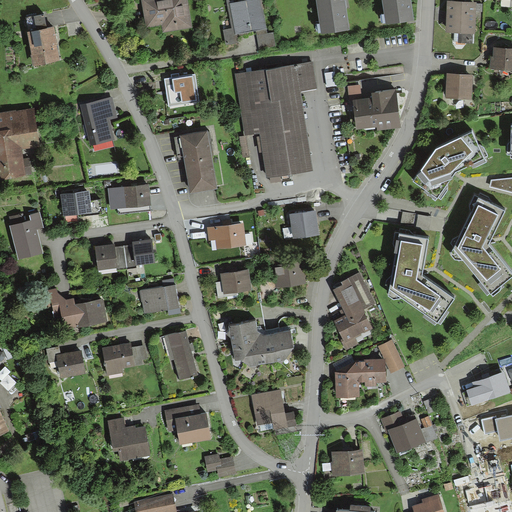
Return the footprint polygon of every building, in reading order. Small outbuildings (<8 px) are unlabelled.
[(188,0),(141,0),(146,27),(163,24),(164,32),(193,27),(188,0)] [(266,31),(260,0),(240,0),(226,2),(231,30),(223,31),(225,46),(235,44),(234,36),(266,31)] [(346,0),(317,0),(322,34),(351,30),(346,0)] [(410,0),(382,0),(387,24),(414,20),(410,0)] [(475,41),(477,3),(447,1),(446,33),(458,33),(458,40),(475,41)] [(34,17),(37,31),(47,29),(44,15),(34,17)] [(37,31),(27,33),(34,65),(59,59),(56,45),(58,45),(54,27),(47,29),(37,31)] [(511,48),(493,48),(492,56),(491,56),(490,69),(511,70),(511,48)] [(312,62),(235,74),(245,135),(261,132),(268,177),(313,170),(300,90),(316,88),(312,62)] [(335,72),(325,73),(327,86),(337,84),(335,72)] [(195,74),(164,79),(169,109),(200,104),(195,74)] [(448,74),(446,97),(471,99),(473,76),(448,74)] [(362,98),(361,85),(348,86),(350,100),(353,99),(362,98)] [(377,130),(400,127),(395,89),(371,92),(372,97),(362,98),(353,99),(356,129),(377,127),(377,130)] [(117,117),(112,97),(80,105),(91,147),(114,141),(109,119),(117,117)] [(38,108),(0,112),(0,177),(26,175),(23,152),(43,150),(38,108)] [(208,130),(179,135),(189,193),(218,188),(208,130)] [(425,188),(423,190),(436,199),(439,195),(441,197),(448,187),(448,183),(456,171),(471,163),(473,167),(487,161),(484,155),(488,153),(484,146),(479,143),(472,130),(436,148),(413,180),(425,188)] [(511,177),(491,180),(490,187),(511,192),(511,177)] [(147,185),(120,188),(123,209),(150,205),(147,185)] [(88,192),(61,195),(64,216),(91,212),(88,192)] [(481,280),(479,282),(488,294),(491,292),(492,292),(494,294),(501,288),(502,284),(511,275),(511,271),(489,243),(506,209),(490,201),(489,196),(481,192),(479,196),(475,194),(470,203),(472,211),(460,234),(454,237),(451,242),(455,245),(452,252),(456,258),(464,258),(481,280)] [(31,220),(9,226),(19,262),(43,255),(37,231),(45,228),(40,212),(29,215),(31,220)] [(431,217),(403,212),(401,225),(429,231),(431,217)] [(317,213),(291,216),(294,241),(320,237),(317,213)] [(244,222),(205,226),(206,240),(217,239),(218,250),(246,248),(244,222)] [(401,298),(438,322),(454,298),(422,276),(428,239),(399,234),(389,296),(395,300),(401,298)] [(152,238),(133,241),(133,245),(136,265),(156,262),(152,238)] [(114,243),(95,246),(98,270),(117,268),(115,248),(114,243)] [(136,265),(133,245),(115,248),(117,268),(117,270),(137,267),(136,265)] [(303,263),(272,267),(276,288),(306,284),(303,263)] [(248,270),(221,273),(223,294),(251,290),(248,270)] [(332,321),(347,349),(357,344),(354,337),(370,329),(360,309),(374,302),(360,273),(342,282),(343,285),(333,290),(343,309),(340,311),(342,316),(332,321)] [(175,285),(139,291),(141,304),(143,303),(145,313),(179,306),(175,285)] [(56,288),(44,290),(47,312),(53,311),(56,331),(107,322),(103,299),(74,304),(73,298),(66,300),(57,292),(56,288)] [(256,320),(228,324),(234,356),(249,367),(296,357),(290,330),(263,335),(258,332),(256,320)] [(187,331),(164,337),(171,362),(174,361),(179,380),(199,375),(187,331)] [(391,373),(405,367),(392,340),(378,347),(391,373)] [(130,344),(102,348),(107,376),(122,374),(121,368),(134,366),(130,344)] [(141,345),(142,360),(150,360),(149,345),(141,345)] [(82,350),(57,354),(61,378),(85,374),(82,350)] [(335,372),(337,397),(360,396),(360,383),(365,383),(365,387),(377,387),(377,383),(386,383),(385,360),(359,360),(335,372)] [(473,382),(474,388),(467,390),(472,405),(511,392),(505,372),(473,382)] [(281,389),(252,395),(258,426),(272,424),(271,414),(285,411),(281,389)] [(430,398),(424,401),(429,413),(435,410),(430,398)] [(199,405),(166,411),(170,432),(178,431),(180,446),(211,441),(206,413),(200,414),(199,405)] [(0,435),(10,431),(0,411),(0,435)] [(285,413),(285,411),(271,414),(272,424),(274,430),(296,426),(294,411),(285,413)] [(390,433),(399,454),(426,443),(421,430),(416,419),(406,424),(404,420),(401,411),(381,420),(387,434),(390,433)] [(500,441),(511,438),(511,415),(497,419),(496,419),(498,431),(500,441)] [(421,430),(426,443),(438,438),(429,416),(421,419),(425,428),(421,430)] [(498,431),(496,419),(497,419),(497,416),(481,420),(485,434),(498,431)] [(123,419),(108,421),(114,462),(151,456),(146,424),(124,427),(123,419)] [(336,477),(366,474),(363,450),(334,453),(336,477)] [(219,454),(204,456),(206,469),(215,468),(216,476),(235,473),(232,458),(220,460),(219,454)] [(467,491),(470,507),(510,498),(505,476),(484,480),(486,487),(467,491)] [(136,511),(176,511),(172,493),(135,501),(136,511)] [(444,511),(439,496),(424,501),(424,504),(413,508),(414,511),(444,511)]
